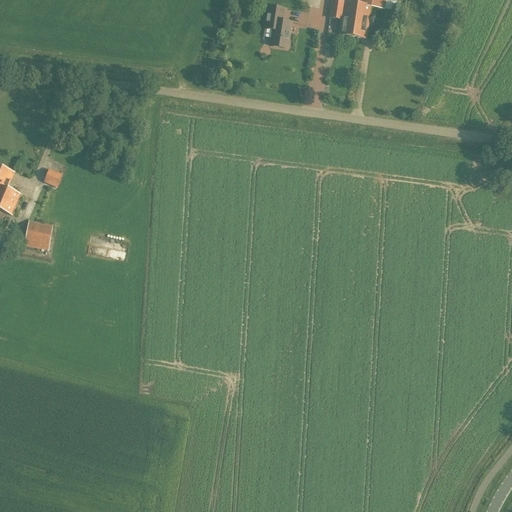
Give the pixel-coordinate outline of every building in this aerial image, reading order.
[(346,0),(331,0),(328,18),(329,18),(332,19),(341,20),(339,35),(365,39),(368,16),(367,15),(368,6),(383,8),(384,8),(384,0),(357,0),(357,1),(346,0)] [(448,6),(442,4),(438,12),(445,15),(448,6)] [(271,47),(287,49),(290,24),(282,23),(284,10),(267,8),(265,29),(273,30),(271,47)] [(0,190),(2,187),(8,190),(14,175),(0,168),(0,190)] [(49,171),(45,183),(58,188),(62,177),(49,171)] [(2,187),(0,190),(0,209),(11,215),(19,195),(7,190),(8,190),(2,187)] [(53,226),(36,223),(29,222),(24,247),(48,251),(52,228),(53,226)]
